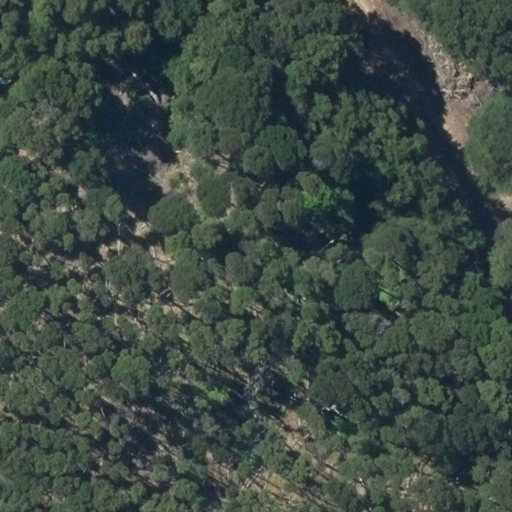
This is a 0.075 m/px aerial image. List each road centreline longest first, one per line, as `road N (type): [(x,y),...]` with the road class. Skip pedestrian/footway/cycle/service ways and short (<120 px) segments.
road 1 (track): [(0,84),(346,101)]
road 2 (track): [(511,238),(346,101),(300,0)]
